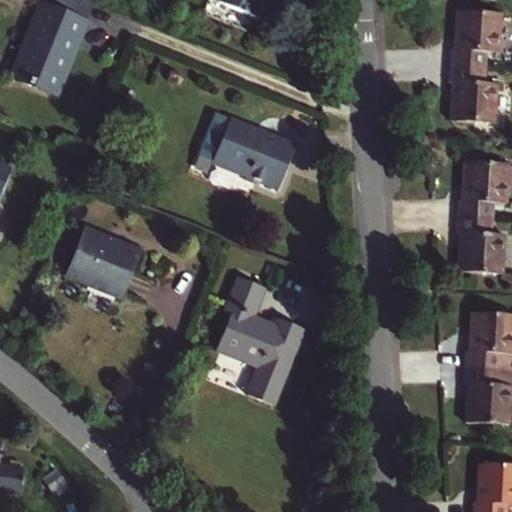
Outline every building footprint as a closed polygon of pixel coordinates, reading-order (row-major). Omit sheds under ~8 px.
[(89,0),(43,0),(41,7),(84,24),(93,1),(89,0)] [(256,21),(264,0),(218,0),(217,5),(256,21)] [(0,67),(0,71),(12,76),(11,80),(32,88),(33,85),(53,92),(73,42),(78,44),(86,25),(84,24),(41,7),(27,2),(0,67)] [(500,15),(457,13),(454,52),(452,52),(451,68),(484,70),(484,54),(497,55),(500,15)] [(484,70),(451,68),(450,84),(452,85),(450,123),(493,126),(496,85),(482,85),(484,70)] [(216,117),(209,132),(223,138),(229,122),(216,117)] [(277,192),(294,149),(229,122),(223,138),(209,132),(199,160),(277,192)] [(493,205),(505,206),(507,167),(464,164),(462,202),(459,202),(458,219),(492,221),(493,205)] [(0,196),(10,170),(0,165),(0,196)] [(457,237),(459,237),(457,273),(501,276),(503,236),(491,236),(492,221),(458,219),(457,237)] [(66,279),(119,301),(139,252),(86,230),(66,279)] [(265,290),(238,280),(225,313),(231,315),(215,353),(258,371),(247,398),(273,409),(303,334),(277,324),(275,328),(253,319),(265,290)] [(511,317),(472,315),(469,354),(467,354),(466,369),(511,372),(511,356),(511,317)] [(465,386),(468,386),(465,424),(508,426),(511,389),(509,389),(511,372),(466,369),(465,386)] [(0,493),(18,496),(20,485),(22,486),(23,479),(21,479),(23,468),(0,465),(0,493)] [(511,467),(478,466),(476,503),(474,503),(473,511),(505,511),(506,507),(511,506),(511,467)]
